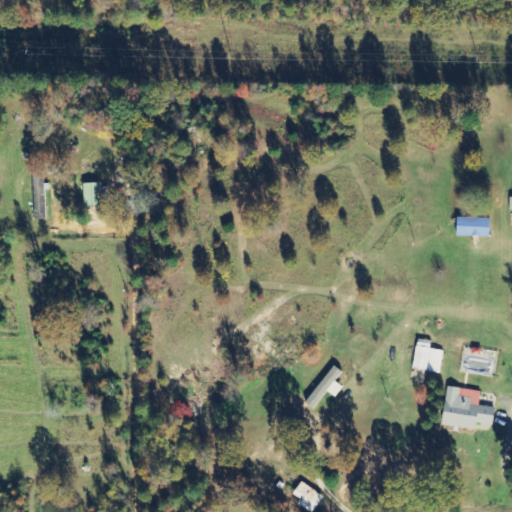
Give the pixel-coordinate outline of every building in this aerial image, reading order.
[(101,183),(84,183),(84,206),(101,205),(101,183)] [(441,373),(443,351),(431,349),(432,341),(417,340),(414,370),(441,373)] [(314,409),(344,371),(336,365),(306,403),(314,409)] [(477,430),(478,423),(494,425),(496,408),(479,405),(481,391),(448,386),(443,425),(477,430)] [(301,499),(299,504),(311,511),(314,511),(325,497),(302,482),(294,495),(301,499)]
